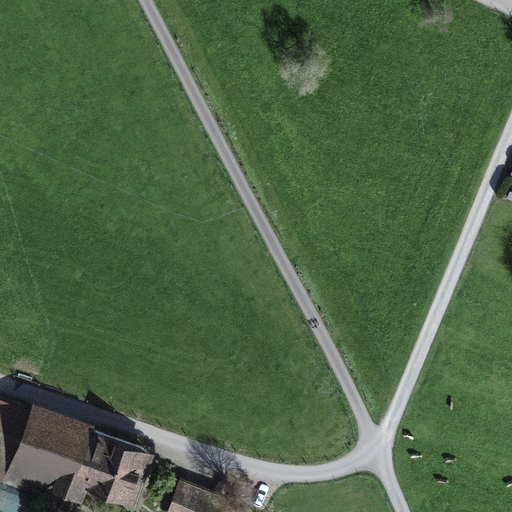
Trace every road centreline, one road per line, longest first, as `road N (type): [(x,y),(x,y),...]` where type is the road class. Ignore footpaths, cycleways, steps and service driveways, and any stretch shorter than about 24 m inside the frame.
road 1 (residential): [(141,0),(383,461),(402,511)]
road 2 (track): [(383,461),(225,478),(0,384)]
